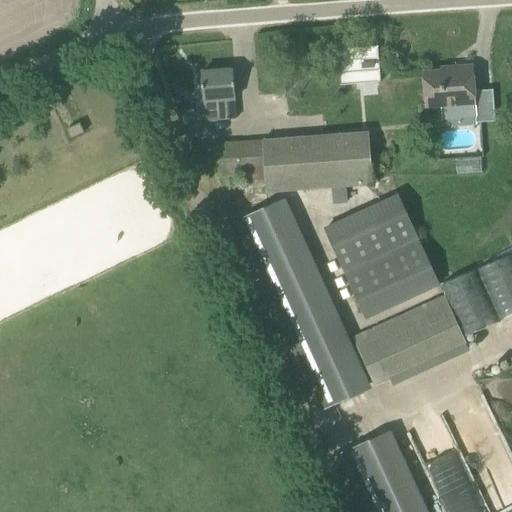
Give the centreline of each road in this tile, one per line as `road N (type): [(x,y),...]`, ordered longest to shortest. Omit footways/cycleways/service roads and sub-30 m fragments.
road 1 (unclassified): [(335,511),(120,29)]
road 2 (unclassified): [(120,29),(484,0)]
road 3 (unclassified): [(0,88),(120,29)]
